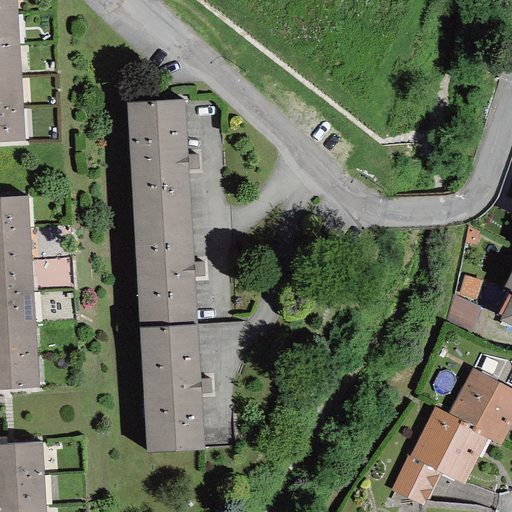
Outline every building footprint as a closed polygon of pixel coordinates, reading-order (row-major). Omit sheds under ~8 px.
[(0,0),(0,134),(17,134),(9,0),(0,0)] [(152,450),(195,447),(175,100),(133,103),(152,450)] [(0,387),(33,385),(22,196),(0,197),(0,387)] [(459,292),(450,312),(473,321),(481,301),(459,292)] [(511,392),(511,384),(507,382),(511,372),(511,364),(510,361),(481,355),(473,373),(511,392)] [(497,441),(511,410),(511,392),(473,373),(452,416),(439,408),(415,456),(436,466),(460,478),(482,433),(497,441)] [(0,511),(37,511),(34,442),(0,444),(0,511)] [(420,501),(436,466),(415,456),(411,454),(395,490),(420,501)]
